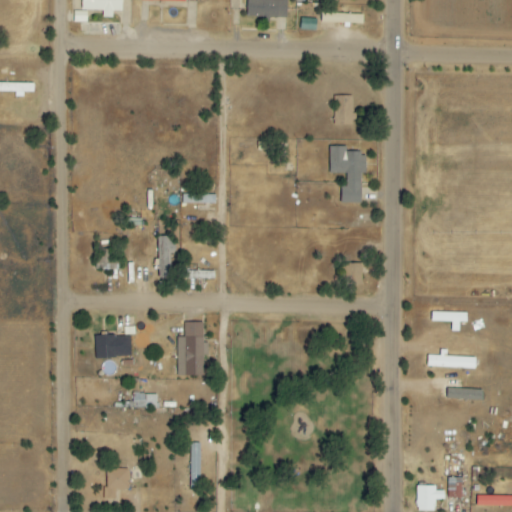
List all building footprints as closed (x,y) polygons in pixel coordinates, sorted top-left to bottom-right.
[(81,0),(81,11),(102,11),(102,18),(112,18),(112,12),(121,12),(121,0),(81,0)] [(269,18),(286,18),(286,0),(246,0),(246,19),(269,19),(269,18)] [(74,22),(86,23),(87,12),(74,12),(74,22)] [(321,22),(363,24),(363,15),(321,13),(321,22)] [(33,93),(33,84),(0,83),(0,92),(15,93),(15,97),(23,97),(23,93),(33,93)] [(353,96),(333,97),(334,127),(353,126),(353,96)] [(361,174),(365,174),(366,153),(346,153),(346,147),(330,147),(329,173),(346,174),(346,187),(341,187),(340,204),(360,204),(361,174)] [(215,195),(182,195),(182,203),(215,204),(215,195)] [(169,254),(174,254),(174,237),(157,237),(158,277),(170,277),(169,254)] [(362,264),(348,264),(348,285),(362,285),(362,264)] [(185,271),(184,279),(214,280),(214,272),(185,271)] [(466,312),(431,312),(431,321),(451,322),(451,331),(459,331),(459,322),(466,322),(466,312)] [(203,323),(184,322),(184,337),(177,337),(177,376),(202,376),(203,355),(208,355),(208,342),(202,342),(203,323)] [(130,357),(129,335),(94,336),(95,358),(130,357)] [(426,367),(475,369),(475,358),(446,356),(446,350),(440,349),(439,355),(427,355),(426,367)] [(481,400),(482,389),(447,388),(446,399),(481,400)] [(157,394),(133,394),(132,408),(157,409),(157,394)] [(199,443),(190,443),(190,491),(201,490),(199,443)] [(115,498),(115,490),(129,490),(129,468),(105,469),(106,498),(115,498)] [(461,499),(462,478),(448,478),(447,498),(461,499)] [(443,490),(435,490),(436,486),(416,485),(416,511),(434,511),(435,500),(443,500),(443,490)] [(476,506),(511,506),(511,496),(476,496),(476,506)]
